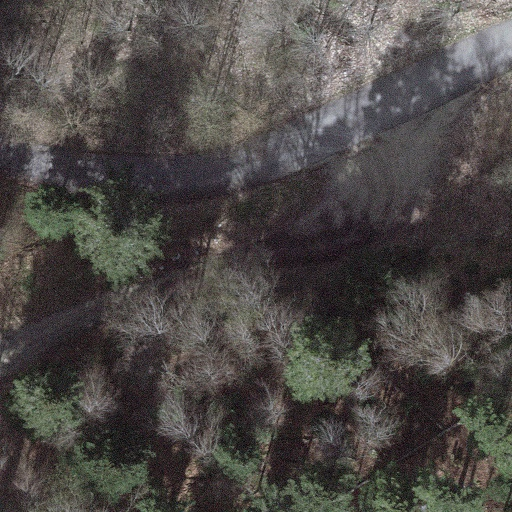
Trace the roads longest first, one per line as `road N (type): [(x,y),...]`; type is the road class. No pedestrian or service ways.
road 1 (unclassified): [(511,40),(399,108),(294,151),(220,169),(154,177),(84,171),(0,144)]
road 2 (track): [(399,108),(393,170),(372,203),(332,225),(173,278),(46,345),(0,385)]
